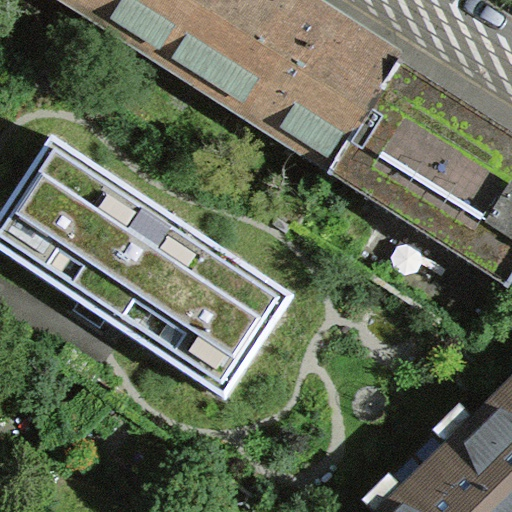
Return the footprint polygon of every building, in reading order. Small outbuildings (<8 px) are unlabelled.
[(71,0),(165,60),(203,0),(71,0)] [(203,0),(165,60),(334,167),(401,62),(304,0),(203,0)] [(511,132),(467,104),(401,62),(334,167),(329,175),(506,288),(511,278),(511,132)] [(293,295),(51,136),(0,213),(0,250),(225,398),(293,295)] [(511,511),(511,384),(428,467),(472,511),(511,511)] [(61,450),(112,400),(94,388),(73,408),(61,408),(46,423),(46,435),(61,450)] [(382,511),(472,511),(428,467),(382,511)]
